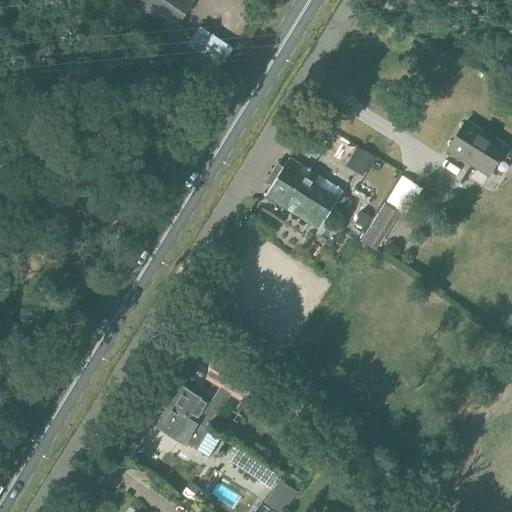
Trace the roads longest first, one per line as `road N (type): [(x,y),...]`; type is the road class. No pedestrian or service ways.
road 1 (unclassified): [(37,511),(352,0)]
road 2 (primary): [(0,500),(309,0)]
